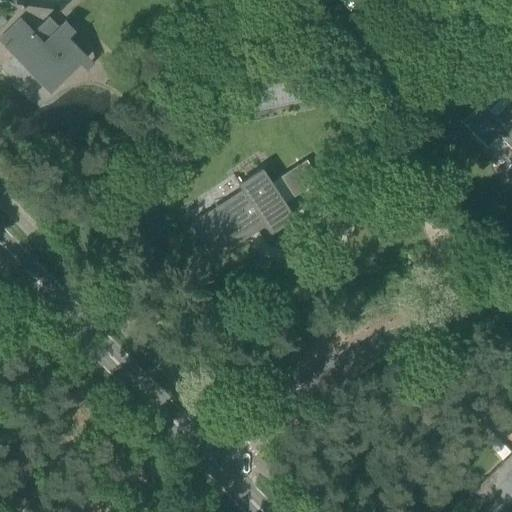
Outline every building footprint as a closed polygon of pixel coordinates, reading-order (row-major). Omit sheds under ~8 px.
[(34,32),(20,18),(0,37),(0,41),(22,64),(29,57),(50,77),(52,75),(59,82),(86,54),(53,20),(46,20),(34,32)] [(293,49),(264,54),(267,72),(296,67),(293,49)] [(511,97),(496,113),(484,101),(463,121),(488,147),(497,138),(501,141),(503,139),(511,148),(511,146),(511,97)] [(292,212),(285,203),(318,181),(304,161),(272,182),(262,168),(238,184),(242,190),(240,192),(218,206),(200,216),(209,231),(200,237),(214,257),(242,239),(239,234),(241,233),(262,219),(267,228),(292,212)] [(511,451),(471,492),(491,511),(498,511),(511,498),(511,451)]
